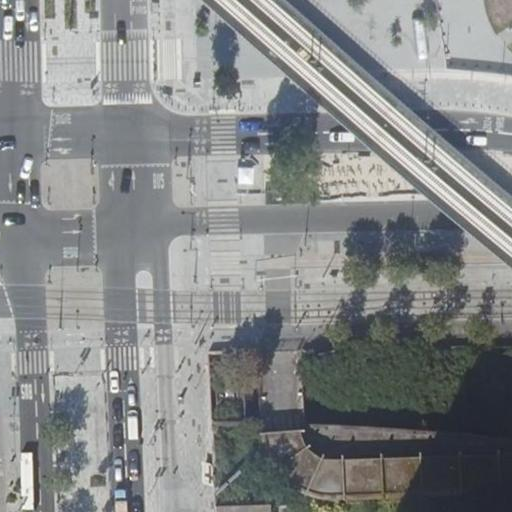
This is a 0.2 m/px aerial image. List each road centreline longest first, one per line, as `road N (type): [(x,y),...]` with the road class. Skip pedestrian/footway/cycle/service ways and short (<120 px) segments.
road 1 (primary): [(511,133),(132,135)]
road 2 (primary): [(140,225),(511,213)]
road 3 (primary): [(127,511),(119,296),(140,225)]
road 4 (primary): [(12,231),(32,338),(40,511)]
road 5 (primary): [(5,0),(9,136)]
road 6 (primary): [(132,135),(123,0)]
road 7 (primary): [(12,231),(140,225)]
road 8 (primary): [(132,135),(9,136)]
